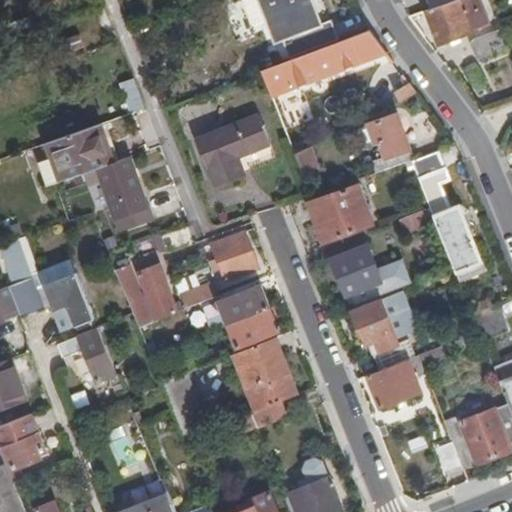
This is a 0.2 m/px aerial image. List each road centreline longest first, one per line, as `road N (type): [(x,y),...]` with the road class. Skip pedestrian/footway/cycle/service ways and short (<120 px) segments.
road 1 (residential): [(280,247),(388,511)]
road 2 (residential): [(204,234),(110,0)]
road 3 (residential): [(379,0),(481,144)]
road 4 (residential): [(32,356),(98,511)]
